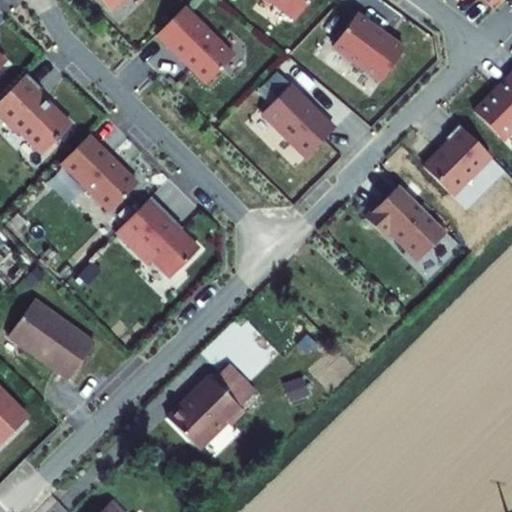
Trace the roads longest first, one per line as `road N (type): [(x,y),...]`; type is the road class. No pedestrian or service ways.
road 1 (residential): [(5,511),(273,248)]
road 2 (residential): [(273,248),(458,71),(455,33),(413,0)]
road 3 (residential): [(273,248),(40,0)]
